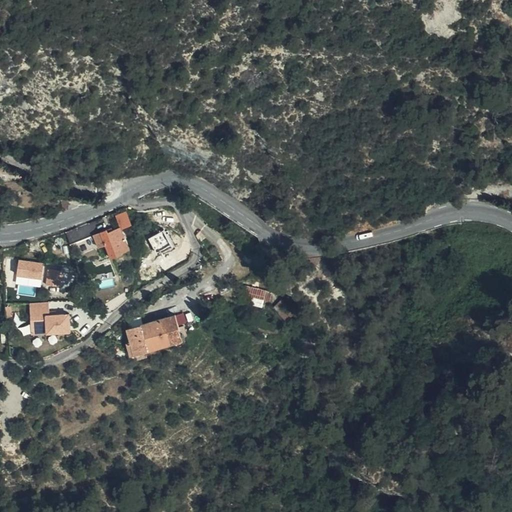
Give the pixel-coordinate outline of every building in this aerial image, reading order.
[(115,224),(122,222),(119,212),(112,214),(115,224)] [(121,246),(115,224),(102,227),(101,224),(87,228),(90,243),(99,241),(102,254),(115,251),(114,248),(121,246)] [(10,251),(0,250),(0,260),(4,260),(9,260),(10,251)] [(19,259),(19,276),(44,276),(44,259),(19,259)] [(45,266),(44,279),(59,281),(61,268),(45,266)] [(246,284),(242,300),(264,306),(268,290),(246,284)] [(33,333),(72,330),(71,311),(51,312),(50,300),(30,301),(33,333)] [(179,342),(173,317),(124,328),(129,353),(179,342)]
